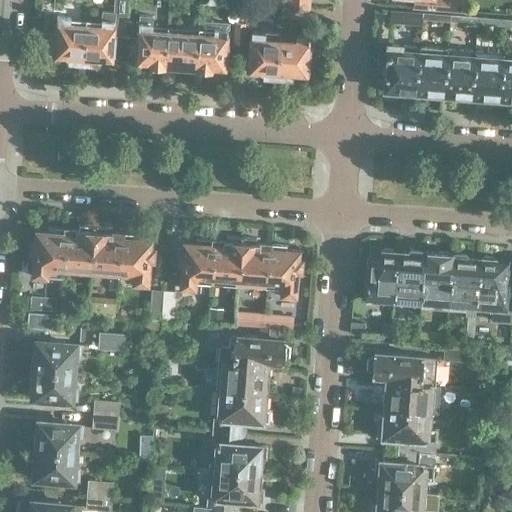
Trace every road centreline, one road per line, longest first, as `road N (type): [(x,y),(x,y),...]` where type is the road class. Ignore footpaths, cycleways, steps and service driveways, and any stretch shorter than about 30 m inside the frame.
road 1 (residential): [(353,133),(0,107)]
road 2 (residential): [(346,212),(0,191)]
road 3 (residential): [(318,511),(346,212)]
road 4 (residential): [(511,222),(346,212)]
road 5 (residential): [(511,146),(353,133)]
road 6 (residential): [(353,133),(362,0)]
